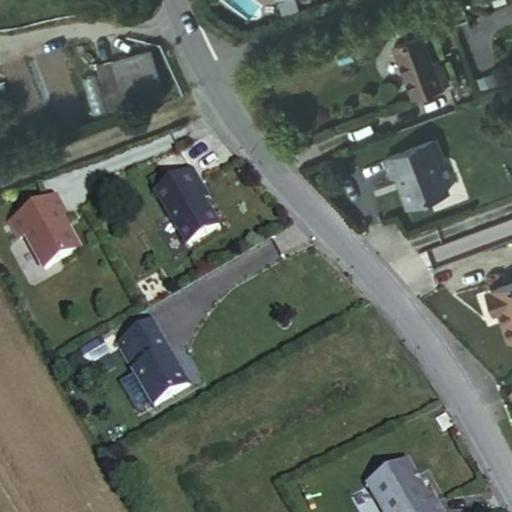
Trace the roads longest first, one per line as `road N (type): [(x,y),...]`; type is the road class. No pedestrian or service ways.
road 1 (residential): [(511,498),(404,328),(252,158),(196,66)]
road 2 (residential): [(196,66),(364,0)]
